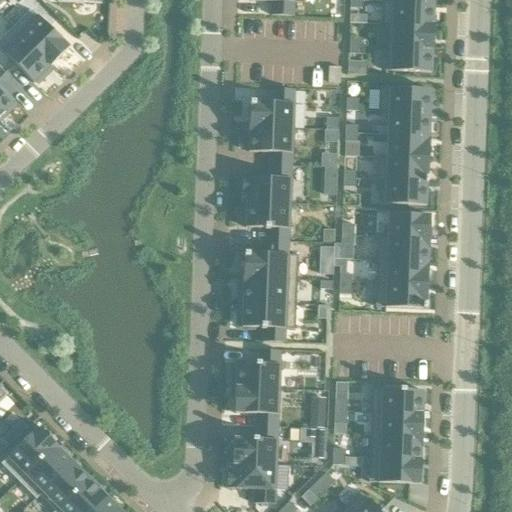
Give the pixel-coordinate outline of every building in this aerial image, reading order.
[(250,0),(250,2),(272,3),(271,17),(293,18),(294,4),(304,4),(303,0),(250,0)] [(350,1),(350,9),(362,10),(362,2),(350,1)] [(383,2),(382,26),(387,27),(387,25),(433,27),(434,26),(433,26),(434,4),(392,3),(392,2),(383,2)] [(31,11),(13,28),(51,67),(69,49),(31,11)] [(350,16),(350,24),(358,24),(358,16),(350,16)] [(387,27),(386,48),(433,50),(433,27),(387,25),(387,27)] [(13,28),(0,41),(0,50),(33,84),(34,83),(50,67),(50,68),(51,67),(13,28)] [(350,39),(349,47),(361,47),(362,39),(350,39)] [(349,47),(349,55),(361,56),(361,47),(349,47)] [(386,48),(385,72),(431,74),(432,51),(433,51),(433,50),(386,48)] [(0,118),(5,114),(4,113),(13,104),(15,102),(0,87),(0,118)] [(380,89),(379,114),(388,114),(388,113),(430,115),(430,100),(431,91),(380,89)] [(249,118),(248,128),(293,130),(294,91),(264,90),(263,104),(250,103),(249,118)] [(346,100),(346,112),(358,112),(358,100),(346,100)] [(388,114),(387,136),(430,138),(430,137),(429,137),(430,115),(388,113),(388,114)] [(326,119),(326,131),(338,132),(338,131),(338,119),(326,119)] [(345,126),(345,134),(357,135),(357,127),(345,126)] [(248,128),(248,138),(249,138),(248,152),(248,153),(269,154),(269,167),(291,168),(293,130),(248,128)] [(325,131),(324,143),(337,144),(338,132),(326,131),(325,131)] [(345,134),(344,143),(357,143),(357,135),(345,134)] [(386,158),(386,159),(428,160),(429,152),(430,138),(387,136),(386,158)] [(377,157),(376,182),(381,183),(381,181),(428,183),(428,160),(386,159),(386,158),(377,157)] [(242,178),(241,205),(246,205),(246,204),(265,204),(290,205),(291,168),(269,167),(269,179),(242,178)] [(343,172),(343,180),(355,180),(356,172),(343,172)] [(343,180),(343,188),(355,189),(355,180),(343,180)] [(381,183),(380,205),(426,207),(427,184),(428,184),(428,183),(381,181),(381,183)] [(325,186),(324,196),(335,197),(335,186),(325,186)] [(245,227),(245,229),(265,229),(264,231),(267,231),(266,242),(289,243),(290,205),(265,204),(246,204),(246,205),(245,227)] [(386,238),(386,239),(429,241),(430,230),(429,230),(430,217),(387,215),(386,238)] [(341,225),(341,237),(353,238),(354,226),(341,225)] [(323,231),(322,243),(333,243),(333,231),(323,231)] [(341,237),(341,245),(353,246),(353,238),(341,237)] [(376,238),(375,262),(428,264),(428,263),(429,251),(429,241),(386,239),(386,238),(376,238)] [(243,270),(243,279),(297,281),(298,256),(288,256),(289,243),(266,242),(266,255),(244,254),(243,270)] [(375,262),(374,284),(427,286),(427,278),(428,278),(428,264),(375,262)] [(319,267),(319,275),(332,276),(333,267),(319,267)] [(339,275),(339,283),(351,283),(352,276),(339,275)] [(243,279),(242,289),(243,289),(242,303),(296,305),(297,281),(243,279)] [(320,291),(332,291),(332,283),(320,282),(320,291)] [(339,283),(339,296),(351,296),(351,283),(339,283)] [(374,284),(374,308),(426,310),(427,286),(374,284)] [(242,303),(241,328),(261,329),(261,330),(263,330),(262,343),(285,344),(285,330),(296,330),(296,305),(242,303)] [(318,307),(317,320),(325,320),(326,307),(318,307)] [(235,388),(235,389),(279,391),(281,352),(258,351),(258,364),(256,364),(255,365),(250,365),(241,365),(236,364),(236,366),(235,388)] [(234,400),(234,414),(256,415),(255,428),(278,429),(279,391),(235,389),(235,388),(234,400)] [(372,390),(371,414),(422,416),(423,392),(405,391),(405,390),(400,390),(400,391),(372,390)] [(335,400),(334,413),(346,413),(347,401),(335,400)] [(334,413),(333,425),(346,425),(346,413),(334,413)] [(371,414),(370,437),(422,439),(423,429),(422,429),(422,416),(371,414)] [(311,416),(311,429),(324,429),(324,416),(311,416)] [(21,421),(11,431),(18,438),(27,429),(21,421)] [(36,430),(1,465),(18,483),(56,445),(55,445),(38,427),(35,429),(36,430)] [(232,464),(232,465),(276,467),(278,429),(255,428),(255,439),(253,439),(253,441),(233,440),(232,464)] [(300,430),(299,443),(324,444),(325,431),(300,430)] [(11,431),(1,440),(8,447),(18,438),(11,431)] [(370,437),(369,460),(420,461),(421,449),(422,449),(422,439),(370,437)] [(56,445),(18,483),(36,500),(39,497),(39,496),(72,463),(63,453),(65,451),(57,443),(55,445),(56,445)] [(333,450),(332,458),(344,459),(345,451),(333,450)] [(332,458),(332,466),(344,467),(344,459),(332,458)] [(369,460),(368,483),(419,485),(420,461),(369,460)] [(72,463),(39,496),(39,497),(54,511),(56,511),(89,480),(72,463)] [(227,464),(226,490),(253,491),(252,505),(275,506),(276,467),(232,465),(232,464),(227,464)] [(326,474),(316,484),(325,492),(334,483),(326,474)] [(90,511),(106,497),(89,480),(56,511),(90,511)] [(316,484),(308,491),(317,500),(325,492),(316,484)] [(379,511),(361,493),(343,511),(344,511),(379,511)] [(120,511),(106,497),(90,511),(120,511)] [(289,502),(281,511),(296,511),(298,511),(289,502)]
